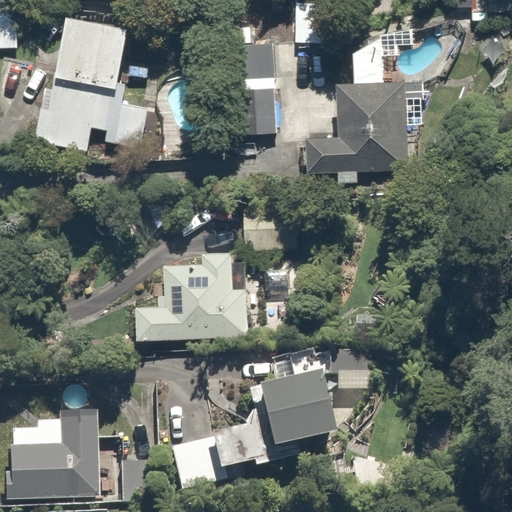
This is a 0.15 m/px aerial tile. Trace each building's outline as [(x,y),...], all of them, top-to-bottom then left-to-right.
[(10,5),(0,4),(0,44),(10,45),(10,5)] [(84,147),(86,132),(122,137),(123,132),(141,135),(147,99),(123,95),(125,77),(116,76),(125,18),(63,8),(47,103),(37,101),(33,129),(46,131),(44,141),(84,147)] [(349,31),(349,79),(334,79),(334,130),(305,129),(305,164),(408,165),(409,80),(384,79),(384,32),(349,31)] [(270,40),(238,37),(235,77),(267,79),(270,40)] [(274,85),(231,83),(230,131),(273,133),(274,85)] [(291,206),(243,204),(242,249),(290,251),(291,206)] [(207,259),(165,259),(164,302),(134,301),(134,335),(243,336),(244,286),(229,285),(229,249),(207,248),(207,259)] [(331,439),(314,368),(236,386),(243,416),(204,426),(214,468),(249,459),(251,472),(307,459),(304,445),(331,439)] [(91,442),(91,406),(54,407),(54,414),(31,415),(31,421),(4,422),(5,472),(1,472),(1,495),(113,493),(112,441),(91,442)]
